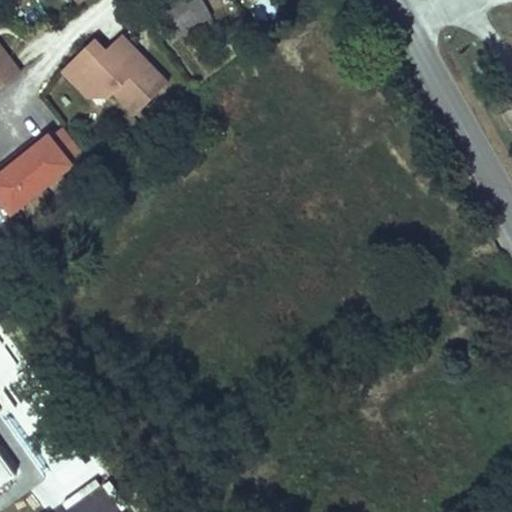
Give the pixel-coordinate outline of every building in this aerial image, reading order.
[(209,21),(199,0),(176,0),(184,16),(170,22),(177,36),(209,21)] [(117,39),(140,64),(146,58),(122,34),(117,39)] [(95,38),(63,69),(75,81),(86,71),(111,96),(115,91),(137,113),(169,82),(146,58),(140,64),(117,39),(106,50),(95,38)] [(345,141),(273,41),(173,112),(187,131),(224,104),(283,185),(345,141)] [(12,58),(0,42),(0,53),(7,62),(12,58)] [(0,89),(23,72),(12,58),(7,62),(0,53),(0,89)] [(86,71),(75,81),(100,107),(111,96),(86,71)] [(0,196),(15,215),(91,154),(68,125),(54,137),(52,134),(24,156),(20,152),(6,164),(9,168),(0,175),(0,196)] [(382,142),(301,204),(318,226),(332,215),(352,242),(339,253),(324,264),(348,295),(425,236),(394,195),(412,181),(382,142)] [(332,215),(318,226),(339,253),(352,242),(332,215)] [(408,417),(454,475),(492,445),(445,387),(408,417)] [(385,511),(404,499),(347,420),(295,458),(291,453),(282,460),(306,493),(314,488),(319,494),(347,474),(375,511),(385,511)] [(0,480),(19,467),(0,440),(0,480)] [(296,511),(284,495),(261,511),(296,511)]
